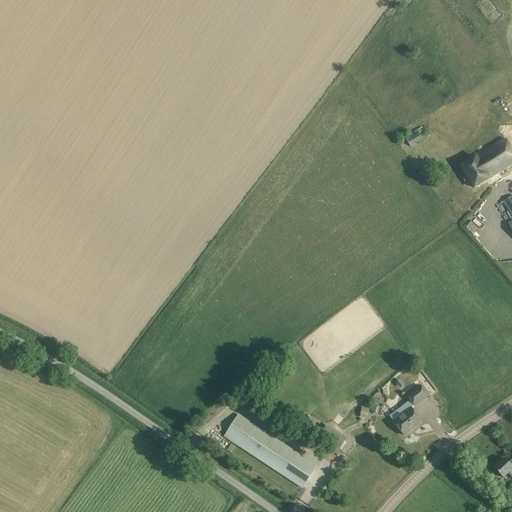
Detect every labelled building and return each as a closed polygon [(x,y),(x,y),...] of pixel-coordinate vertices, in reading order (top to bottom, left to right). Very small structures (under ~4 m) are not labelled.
[(416,130),(404,138),(410,148),(422,140),(420,136),(425,133),(422,127),(416,130)] [(475,189),(511,165),(511,136),(507,140),(506,139),(461,166),(475,189)] [(511,216),(511,196),(503,202),(511,216)] [(420,385),(407,396),(416,408),(429,397),(420,385)] [(367,420),(370,410),(362,408),(360,418),(367,420)] [(405,436),(422,422),(411,409),(394,422),(405,436)] [(303,489),(317,467),(239,415),(225,437),(303,489)] [(320,436),(339,449),(345,441),(325,427),(320,436)] [(495,468),(505,479),(509,475),(511,477),(511,460),(509,464),(505,459),(495,468)] [(502,479),(497,484),(507,494),(511,489),(502,479)]
